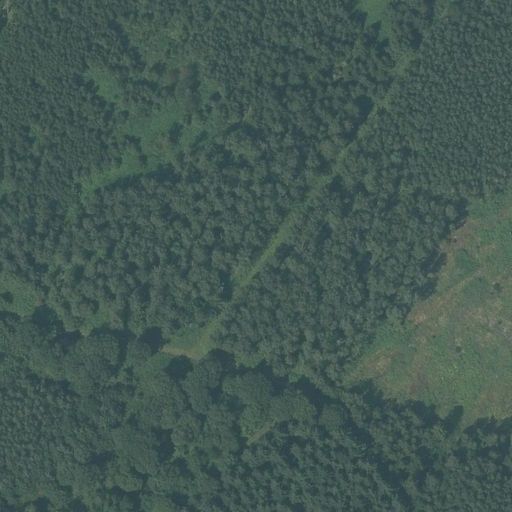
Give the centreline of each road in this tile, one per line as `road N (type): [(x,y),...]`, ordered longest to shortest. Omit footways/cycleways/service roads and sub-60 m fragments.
road 1 (track): [(461,0),(198,355)]
road 2 (track): [(414,511),(327,403),(198,355)]
road 3 (track): [(198,355),(0,308)]
